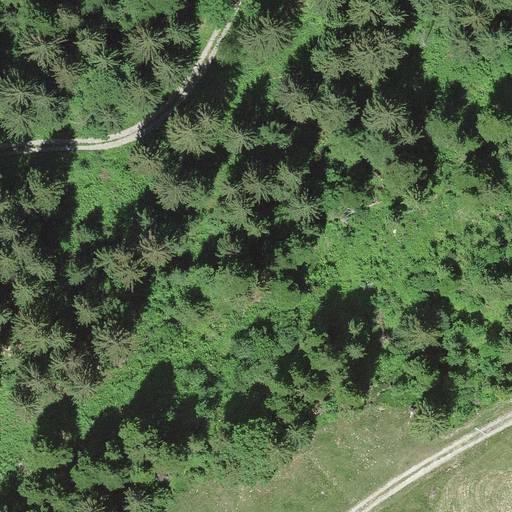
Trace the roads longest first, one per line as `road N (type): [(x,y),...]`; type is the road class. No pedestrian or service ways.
road 1 (track): [(0,148),(111,140),(152,127),(183,94),(238,0)]
road 2 (track): [(370,511),(437,462),(511,425)]
